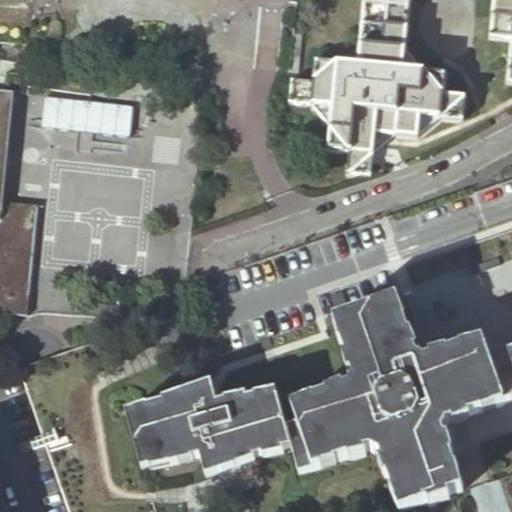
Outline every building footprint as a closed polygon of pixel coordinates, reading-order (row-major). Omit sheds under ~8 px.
[(0,0),(0,32),(274,59),(276,41),(339,47),(343,0),(0,0)] [(326,170),(348,172),(352,134),(395,137),(397,117),(439,122),(442,97),(424,95),(425,78),(386,74),(393,0),(343,0),(339,47),(336,69),(297,66),(295,81),(271,80),(270,103),(311,108),(308,151),(328,155),(326,170)] [(511,0),(478,0),(475,45),(491,47),(489,85),(511,87),(511,83),(511,0)] [(274,59),(0,32),(0,45),(272,74),(274,59)] [(0,307),(20,309),(32,200),(0,196),(0,161),(6,86),(0,85),(0,307)] [(408,354),(388,297),(324,321),(344,375),(340,383),(283,404),(290,423),(276,428),(275,428),(284,453),(293,477),(369,451),(390,511),(394,511),(456,490),(434,428),(498,405),(481,359),(480,353),(474,337),(416,357),(408,354)] [(511,349),(481,359),(498,405),(511,400),(511,349)] [(121,414),(137,473),(164,468),(165,473),(194,467),(200,483),(222,476),(220,468),(284,453),(275,428),(276,428),(264,394),(241,400),(239,396),(210,404),(204,386),(175,395),(175,399),(121,414)]
